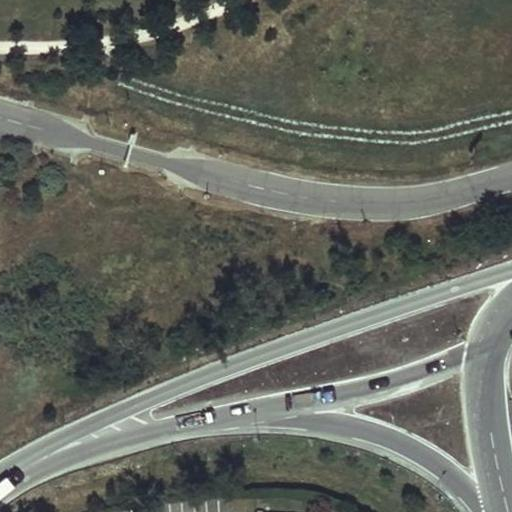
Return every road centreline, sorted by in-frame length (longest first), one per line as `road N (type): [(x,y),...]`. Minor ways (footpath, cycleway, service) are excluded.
road 1 (primary): [(511,270),(188,381),(36,449),(0,480)]
road 2 (unclassified): [(511,177),(418,204),(355,205),(280,195),(0,117)]
road 3 (primary): [(0,485),(94,448),(269,410)]
road 4 (motorway): [(269,410),(403,444),(496,511)]
road 5 (primary): [(269,410),(390,385),(489,344)]
road 6 (motorway): [(489,344),(484,382),(505,511)]
